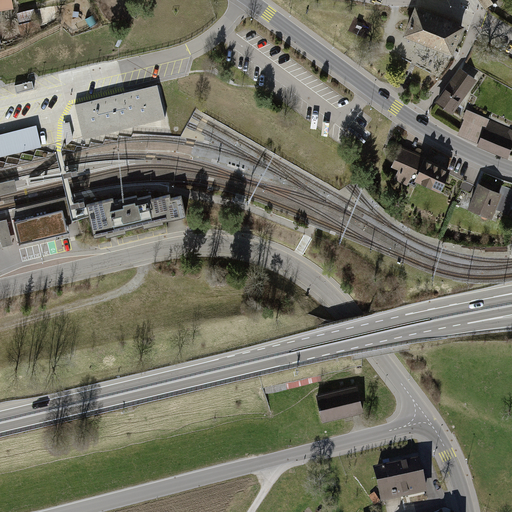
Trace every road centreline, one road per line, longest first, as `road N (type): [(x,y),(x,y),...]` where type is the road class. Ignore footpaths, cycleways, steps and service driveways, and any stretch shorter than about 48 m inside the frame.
road 1 (tertiary): [(425,415),(333,295),(292,264),(246,246),(185,243),(0,287)]
road 2 (trunk): [(480,303),(0,415)]
road 3 (trunk): [(0,428),(473,317)]
road 4 (tertiary): [(71,511),(425,415)]
road 5 (tertiary): [(407,117),(249,0)]
road 6 (track): [(142,253),(132,285),(0,327)]
road 7 (unclassified): [(407,117),(461,57),(479,16)]
